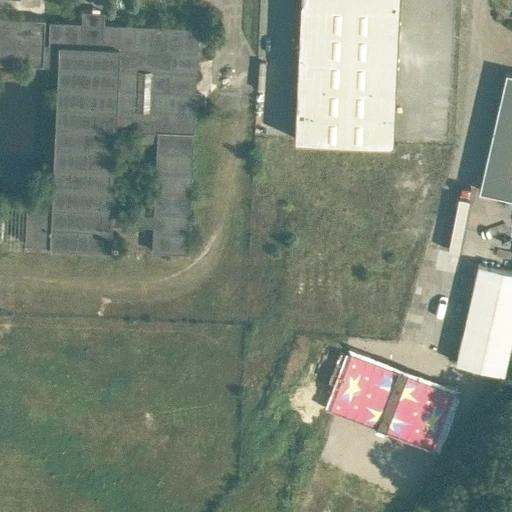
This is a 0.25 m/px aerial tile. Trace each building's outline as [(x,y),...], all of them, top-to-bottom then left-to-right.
[(300,0),(287,269),(387,273),(399,0),(300,0)] [(52,202),(27,201),(4,200),(2,244),(25,245),(25,241),(50,243),(50,244),(110,247),(111,221),(154,223),(152,249),(189,251),(189,249),(188,249),(199,18),(198,18),(198,26),(103,22),(103,24),(82,23),(83,21),(60,20),(59,43),(44,42),(45,17),(0,14),(0,61),(58,64),(53,187),(43,186),(42,198),(52,198),(52,202)] [(511,195),(511,71),(506,70),(479,188),(511,195)] [(503,371),(511,333),(511,269),(478,262),(455,360),(503,371)] [(315,367),(364,371),(365,355),(317,350),(315,367)]
